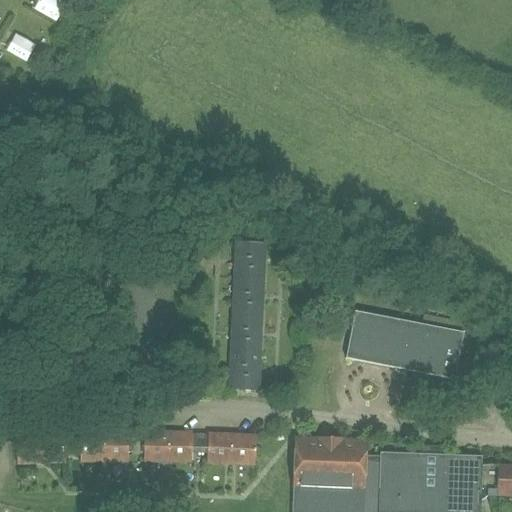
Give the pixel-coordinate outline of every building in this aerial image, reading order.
[(19,31),(16,40),(37,46),(40,37),(19,31)] [(228,389),(258,392),(265,244),(234,242),(228,389)] [(346,359),(417,374),(454,381),(463,334),(355,312),(346,359)] [(477,331),(469,373),(479,375),(487,332),(477,331)] [(491,334),(482,376),(493,378),(501,336),(491,334)] [(80,464),(128,463),(127,432),(80,433),(80,464)] [(143,464),(191,464),(191,433),(143,432),(143,464)] [(18,466),(64,464),(63,433),(15,435),(18,466)] [(255,435),(207,434),(206,465),(254,467),(255,435)] [(292,488),(293,489),(292,511),(480,511),(481,502),(490,496),(497,497),(497,496),(511,496),(511,466),(508,467),(508,463),(500,462),(499,463),(482,462),(482,457),(440,456),(441,448),(421,447),(421,455),(380,453),(379,457),(365,456),(366,440),(293,438),(292,488)]
